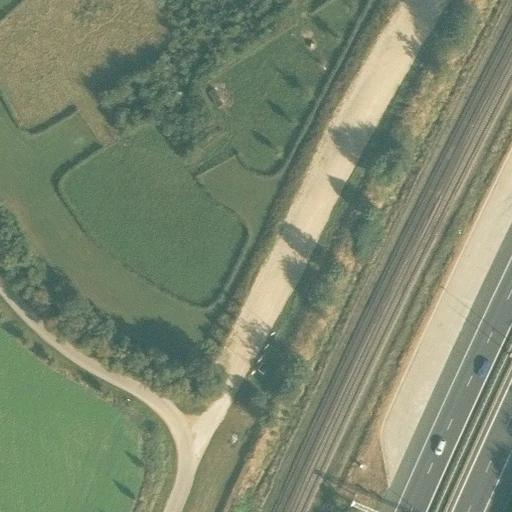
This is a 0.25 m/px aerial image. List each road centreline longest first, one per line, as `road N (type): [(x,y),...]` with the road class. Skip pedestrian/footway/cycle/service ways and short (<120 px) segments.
road 1 (unclassified): [(174,511),(189,453),(175,421),(67,355),(0,284)]
road 2 (motorway): [(511,300),(413,511)]
